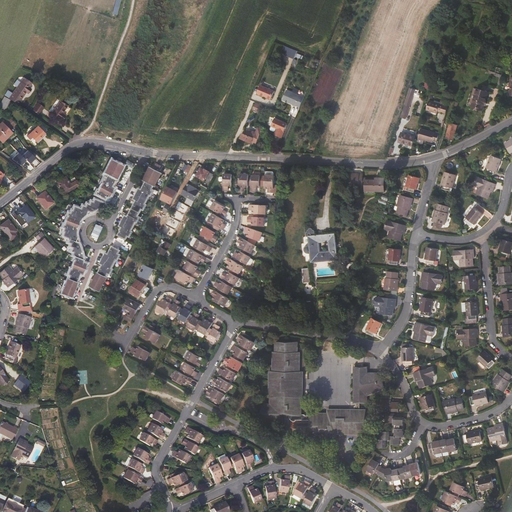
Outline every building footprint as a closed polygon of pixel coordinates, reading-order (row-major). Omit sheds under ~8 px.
[(284,55),(295,58),(298,50),(286,46),(284,55)] [(32,85),(27,81),(24,85),(21,83),(21,82),(20,83),(16,88),(12,94),(10,96),(6,93),(5,94),(4,96),(17,105),(26,94),(27,94),(30,90),(29,89),(32,85)] [(274,91),(260,85),(256,94),(270,100),(274,91)] [(488,92),(476,89),(471,106),(483,110),(488,92)] [(304,98),(286,91),(282,101),(300,108),(304,98)] [(10,100),(4,97),(0,104),(0,109),(3,112),(10,100)] [(67,106),(60,101),(52,114),(62,121),(65,117),(62,114),(67,106)] [(445,103),(440,101),(440,103),(435,102),(435,103),(429,101),(426,111),(437,114),(438,113),(442,114),(444,106),(445,103)] [(36,104),(34,103),(31,110),(38,115),(43,108),(36,103),(36,104)] [(261,105),(255,103),(252,111),(258,113),(261,105)] [(403,104),(400,117),(407,119),(409,106),(403,104)] [(288,124),(274,119),(271,127),(278,130),(276,136),(282,139),(288,124)] [(11,133),(2,124),(0,126),(0,140),(1,142),(11,133)] [(457,126),(450,124),(446,138),(453,140),(457,126)] [(44,134),(36,126),(26,136),(29,140),(31,138),(36,142),(44,134)] [(262,130),(258,129),(256,133),(248,130),(247,133),(244,132),(241,140),(251,144),(252,142),(256,143),(262,130)] [(438,135),(421,129),(418,139),(433,143),(433,142),(436,142),(438,135)] [(415,137),(401,133),(399,142),(412,146),(415,137)] [(45,135),(44,134),(36,142),(37,143),(45,135)] [(28,150),(22,156),(27,161),(30,164),(36,159),(28,150)] [(19,153),(12,159),(22,166),(27,161),(22,156),(19,153)] [(501,160),(491,156),(486,168),(487,169),(486,172),(494,175),(495,172),(496,172),(501,160)] [(124,168),(112,161),(105,175),(108,176),(106,179),(105,179),(101,185),(102,185),(98,193),(97,193),(95,196),(108,203),(116,188),(113,187),(117,181),(124,168)] [(191,162),(190,162),(188,166),(185,164),(182,170),(188,174),(193,163),(191,162)] [(164,175),(152,169),(144,183),(146,184),(144,189),(141,188),(134,203),(136,204),(129,216),(128,215),(120,230),(122,231),(119,236),(128,241),(128,240),(130,241),(134,233),(133,232),(136,227),(137,228),(142,218),(140,217),(142,214),(144,215),(149,205),(148,205),(151,199),(152,200),(156,191),(155,189),(155,188),(156,189),(164,175)] [(204,171),(201,169),(196,177),(207,183),(213,174),(205,170),(204,171)] [(456,176),(445,173),(442,185),(443,186),(442,189),(450,191),(451,188),(452,188),(456,176)] [(233,174),(224,174),(223,191),(227,191),(227,187),(232,187),(233,174)] [(248,184),(249,178),(249,174),(240,174),(239,181),(236,181),(236,187),(239,187),(239,192),(243,192),(243,188),(248,188),(248,184)] [(359,174),(347,174),(346,182),(359,182),(359,174)] [(252,178),(249,178),(248,184),(251,184),(251,192),(255,193),(255,188),(260,188),(260,176),(252,175),(252,178)] [(274,176),(266,175),(265,189),(270,190),(269,193),(273,193),(274,176)] [(419,179),(408,176),(405,190),(414,193),(415,189),(416,190),(419,179)] [(68,181),(65,177),(56,182),(63,195),(72,189),(75,187),(70,180),(68,181)] [(495,185),(477,178),(474,184),(479,186),(476,194),(488,199),(492,189),(494,189),(495,185)] [(384,179),(375,179),(375,181),(365,181),(365,193),(375,193),(375,191),(384,192),(384,179)] [(187,182),(182,195),(195,201),(201,188),(187,182)] [(169,204),(171,205),(175,197),(171,195),(173,191),(167,187),(161,200),(169,204)] [(53,203),(44,191),(36,198),(45,210),(53,203)] [(413,199),(400,196),(397,207),(398,207),(396,213),(407,216),(409,208),(410,209),(413,199)] [(81,209),(78,208),(73,206),(72,210),(70,210),(69,213),(67,212),(66,215),(66,216),(67,216),(63,225),(62,225),(61,228),(63,229),(61,232),(63,232),(61,236),(69,240),(68,243),(70,244),(68,247),(69,247),(71,248),(70,251),(71,251),(70,255),(73,256),(71,259),(73,259),(69,268),(68,267),(65,274),(67,274),(66,278),(65,277),(59,292),(70,297),(72,292),(73,293),(76,287),(74,286),(76,282),(75,281),(78,275),(80,276),(86,261),(81,259),(81,254),(80,250),(79,246),(78,242),(77,238),(76,235),(76,231),(76,229),(77,226),(78,223),(79,221),(81,219),(83,217),(86,215),(90,213),(94,211),(97,209),(100,207),(103,204),(92,200),(91,203),(90,202),(89,205),(86,204),(84,207),(82,206),(81,209)] [(213,213),(216,215),(217,213),(225,217),(227,214),(223,212),(225,208),(215,202),(210,209),(212,210),(211,212),(213,213)] [(167,213),(171,205),(169,204),(168,206),(166,205),(163,211),(167,213)] [(448,207),(438,204),(435,212),(432,222),(445,225),(448,214),(447,213),(448,207)] [(257,214),(263,215),(266,215),(266,206),(249,205),(249,209),(253,209),(252,214),(257,214)] [(35,217),(26,206),(17,212),(26,224),(35,217)] [(482,215),(474,208),(466,218),(467,219),(465,222),(471,227),(473,224),(474,225),(482,215)] [(225,220),(216,215),(213,213),(208,222),(211,224),(210,226),(215,229),(216,226),(223,231),(225,227),(222,226),(225,220)] [(263,215),(257,214),(257,217),(248,217),(248,221),(252,221),(252,226),(264,226),(265,218),(262,218),(263,215)] [(16,231),(7,220),(0,225),(0,228),(10,241),(16,236),(14,233),(16,231)] [(406,227),(387,221),(385,228),(390,230),(388,238),(400,241),(403,231),(405,231),(406,227)] [(182,225),(176,222),(169,235),(173,237),(176,239),(182,230),(182,225)] [(202,235),(201,238),(206,241),(208,238),(215,243),(217,240),(213,237),(216,233),(205,227),(201,235),(202,235)] [(263,233),(246,227),(245,231),(249,232),(247,237),(260,242),(263,233)] [(337,260),(335,234),(328,235),(328,241),(329,252),(319,253),(318,242),(318,236),(308,236),(311,262),(337,260)] [(256,246),(240,237),(238,240),(241,242),(239,247),(251,254),(256,246)] [(205,243),(206,241),(201,238),(199,240),(198,240),(193,247),(204,253),(207,249),(210,251),(212,248),(205,243)] [(53,249),(44,239),(34,247),(44,258),(53,249)] [(511,244),(511,243),(502,240),(499,251),(500,251),(499,255),(507,257),(508,254),(509,254),(511,244)] [(171,245),(166,241),(162,248),(160,246),(157,251),(165,255),(171,245)] [(122,251),(114,247),(110,253),(108,252),(101,266),(103,267),(100,273),(99,273),(97,277),(96,276),(93,282),(94,283),(92,287),(103,293),(110,279),(109,278),(110,276),(111,277),(116,269),(115,268),(117,263),(119,264),(124,254),(122,253),(122,251)] [(437,250),(426,248),(425,259),(426,260),(426,263),(433,264),(434,261),(436,261),(437,250)] [(207,258),(191,249),(187,257),(199,264),(202,259),(205,261),(207,258)] [(400,250),(390,249),(388,260),(390,260),(389,264),(397,265),(398,261),(399,261),(400,250)] [(474,255),(473,250),(453,252),(454,260),(459,259),(460,267),(473,266),(472,255),(474,255)] [(240,261),(239,263),(243,266),(245,264),(247,265),(251,257),(241,251),(238,255),(235,253),(232,257),(240,261)] [(243,266),(239,263),(229,258),(227,261),(230,263),(227,268),(239,275),(244,266),(243,266)] [(185,270),(184,272),(189,275),(191,273),(198,277),(200,274),(196,272),(199,268),(188,261),(183,269),(185,270)] [(152,269),(143,265),(137,275),(147,280),(152,269)] [(14,272),(8,266),(0,272),(0,276),(5,283),(4,284),(7,287),(23,275),(18,269),(14,272)] [(510,273),(510,267),(499,268),(500,276),(498,276),(499,285),(511,284),(511,282),(511,273),(510,273)] [(189,275),(184,272),(179,270),(175,278),(187,285),(190,281),(193,282),(195,279),(189,275)] [(227,284),(232,287),(233,285),(235,286),(240,278),(229,272),(227,276),(223,274),(221,278),(228,282),(227,284)] [(398,274),(387,272),(386,278),(385,278),(384,290),(397,291),(398,282),(397,282),(398,274)] [(442,276),(422,273),(422,277),(423,278),(421,288),(434,290),(436,282),(441,283),(442,276)] [(476,289),(475,276),(464,277),(465,290),(467,290),(467,293),(475,293),(475,289),(476,289)] [(145,285),(137,280),(129,293),(137,298),(145,285)] [(232,287),(227,284),(222,281),(219,285),(215,283),(214,287),(221,291),(219,293),(224,296),(226,294),(228,295),(232,287)] [(31,303),(28,290),(18,292),(20,305),(17,306),(18,311),(32,313),(31,303)] [(224,296),(219,293),(214,290),(212,294),(215,295),(212,300),(225,307),(229,299),(224,296)] [(511,294),(501,295),(501,300),(502,300),(503,311),(511,309),(511,294)] [(163,315),(166,310),(169,305),(172,300),(169,298),(167,301),(163,299),(156,311),(163,315)] [(396,300),(376,298),(375,305),(380,306),(379,314),(392,315),(394,305),(395,305),(396,300)] [(432,300),(422,298),(420,311),(421,311),(421,315),(428,316),(429,312),(430,312),(432,300)] [(140,305),(129,299),(124,309),(130,312),(127,317),(125,316),(123,320),(131,323),(140,305)] [(177,315),(180,310),(181,307),(177,305),(179,302),(176,300),(172,307),(169,305),(166,310),(169,312),(168,314),(175,318),(177,315)] [(477,315),(476,302),(466,303),(467,316),(468,316),(468,320),(476,319),(476,315),(477,315)] [(178,319),(186,323),(188,319),(192,312),(188,310),(190,306),(187,304),(182,312),(180,310),(177,315),(179,316),(178,319)] [(188,319),(186,323),(185,324),(188,325),(187,327),(194,331),(200,320),(196,318),(198,315),(195,313),(191,320),(188,319)] [(31,318),(18,315),(15,325),(16,325),(14,332),(25,335),(26,329),(28,329),(31,318)] [(198,331),(206,336),(209,330),(215,320),(211,318),(209,321),(205,319),(198,331)] [(511,318),(503,320),(504,328),(502,328),(503,338),(511,336),(511,318)] [(381,324),(372,319),(366,329),(368,329),(366,333),(373,336),(375,333),(376,334),(381,324)] [(434,328),(415,323),(414,328),(416,328),(413,339),(426,342),(428,334),(433,335),(434,328)] [(209,330),(206,336),(208,337),(207,339),(215,343),(221,332),(217,330),(219,326),(216,324),(211,332),(209,330)] [(155,328),(150,326),(149,329),(145,327),(143,330),(146,332),(144,337),(156,344),(160,335),(153,331),(155,328)] [(477,334),(477,329),(457,331),(458,338),(463,338),(464,346),(477,345),(476,334),(477,334)] [(238,344),(242,347),(247,350),(250,351),(255,343),(239,334),(237,338),(241,340),(238,344)] [(20,347),(10,343),(5,355),(6,355),(5,359),(12,362),(14,358),(15,359),(20,347)] [(296,343),(276,343),(275,354),(273,354),(273,373),(270,373),(270,397),(271,397),(271,405),(265,405),(256,420),(262,422),(281,423),(282,412),(284,412),(286,412),(286,414),(290,414),(291,416),(291,417),(292,419),(294,420),(296,421),(298,422),(298,420),(310,420),(310,437),(335,438),(335,434),(342,434),(364,434),(365,412),(359,411),(359,403),(366,403),(366,396),(383,389),(380,374),(366,374),(366,368),(355,368),(354,402),(355,403),(355,406),(354,406),(354,411),(328,411),(328,415),(310,414),(310,416),(305,415),(300,415),(300,397),(301,397),(302,373),(298,373),(298,354),(296,354),(296,343)] [(147,348),(143,345),(141,348),(138,346),(136,351),(133,349),(131,353),(146,361),(150,353),(146,351),(147,348)] [(247,350),(242,347),(241,349),(233,345),(231,349),(235,351),(233,354),(244,361),(248,353),(246,352),(247,350)] [(414,361),(413,348),(402,349),(402,362),(404,362),(404,365),(412,365),(412,361),(414,361)] [(186,362),(191,365),(192,363),(199,367),(202,363),(198,361),(200,357),(189,351),(185,359),(187,360),(186,362)] [(493,359),(484,352),(477,359),(486,367),(487,366),(489,369),(495,363),(492,360),(493,359)] [(243,364),(231,357),(229,361),(226,359),(223,363),(238,371),(243,364)] [(183,371),(182,373),(186,376),(188,374),(195,378),(197,374),(194,372),(196,368),(191,365),(186,362),(185,362),(181,370),(183,371)] [(435,374),(432,367),(414,373),(415,378),(416,378),(420,388),(432,384),(429,376),(435,374)] [(225,377),(224,380),(228,383),(230,380),(232,381),(236,374),(225,368),(223,371),(220,370),(217,373),(225,377)] [(9,381),(0,369),(0,381),(3,385),(9,381)] [(511,376),(503,370),(499,375),(498,374),(492,384),(503,391),(508,383),(507,383),(511,376)] [(186,376),(182,373),(177,371),(172,379),(185,386),(187,381),(190,383),(192,379),(186,376)] [(21,375),(13,386),(23,393),(31,382),(21,375)] [(231,384),(228,383),(224,380),(220,378),(217,382),(214,380),(211,384),(215,386),(214,388),(222,393),(224,391),(227,392),(231,384)] [(224,395),(222,393),(214,388),(211,392),(208,390),(206,394),(211,397),(210,400),(217,404),(218,401),(220,402),(224,395)] [(488,403),(485,392),(473,395),(473,397),(469,397),(471,405),(475,404),(476,406),(488,403)] [(391,395),(381,395),(381,400),(383,400),(383,408),(391,408),(390,412),(398,412),(398,402),(391,402),(391,395)] [(435,406),(431,395),(421,399),(424,410),(426,409),(427,412),(434,410),(433,407),(435,406)] [(464,409),(461,399),(455,400),(455,399),(444,401),(447,414),(456,412),(456,411),(464,409)] [(164,413),(159,410),(157,413),(155,411),(151,419),(161,425),(164,421),(167,423),(170,419),(163,415),(164,413)] [(394,426),(403,426),(403,417),(394,417),(394,414),(386,413),(385,423),(393,424),(393,426),(394,426)] [(12,427),(1,422),(0,424),(0,438),(2,434),(12,439),(17,429),(12,427)] [(151,424),(146,432),(152,435),(161,440),(163,437),(160,435),(162,430),(151,424)] [(507,443),(503,424),(498,425),(498,426),(488,429),(491,442),(499,440),(500,445),(507,443)] [(403,426),(394,426),(394,437),(391,437),(391,445),(399,445),(399,437),(403,438),(403,426)] [(185,438),(192,441),(197,444),(202,436),(187,427),(185,431),(188,433),(185,438)] [(482,441),(479,430),(466,433),(467,435),(463,436),(465,444),(468,443),(469,444),(482,441)] [(152,435),(146,432),(145,434),(143,433),(139,441),(149,447),(151,443),(155,445),(157,441),(150,437),(152,435)] [(389,432),(379,432),(379,440),(377,440),(377,448),(385,448),(385,440),(389,441),(389,432)] [(24,441),(19,439),(10,457),(17,461),(20,455),(27,459),(33,447),(23,442),(24,441)] [(195,446),(197,444),(192,441),(191,444),(183,439),(181,443),(185,445),(183,449),(194,455),(198,448),(195,446)] [(446,439),(439,441),(442,453),(449,451),(446,441),(446,439)] [(446,441),(449,451),(449,452),(457,451),(454,439),(446,441)] [(434,455),(442,453),(439,441),(431,443),(432,445),(428,446),(430,453),(433,452),(434,455)] [(149,455),(137,448),(132,457),(147,465),(149,462),(146,460),(149,455)] [(190,457),(178,450),(176,454),(173,453),(171,456),(174,458),(172,461),(178,464),(179,461),(186,465),(190,457)] [(242,456),(239,457),(241,463),(244,461),(247,469),(251,467),(249,463),(254,461),(249,450),(241,454),(242,456)] [(241,463),(239,457),(238,454),(229,458),(231,462),(229,463),(231,468),(233,467),(236,474),(240,472),(238,469),(243,467),(241,463)] [(231,469),(231,468),(229,463),(226,457),(218,461),(219,464),(216,465),(219,470),(221,469),(225,476),(228,474),(227,471),(231,469)] [(128,471),(133,474),(135,471),(141,475),(143,472),(140,470),(142,465),(132,459),(127,467),(130,468),(128,471)] [(375,473),(377,474),(379,471),(381,468),(378,466),(379,464),(372,460),(366,470),(374,475),(375,473)] [(410,465),(413,477),(421,475),(418,463),(410,465)] [(219,470),(216,465),(216,464),(208,468),(215,484),(218,482),(217,479),(222,477),(219,470)] [(413,478),(413,477),(410,465),(404,467),(404,468),(406,479),(413,478)] [(393,481),(391,471),(391,468),(384,470),(381,468),(379,471),(377,474),(383,478),(386,477),(387,482),(393,481)] [(400,480),(406,479),(404,468),(398,469),(400,480)] [(394,481),(400,480),(398,469),(391,471),(393,481),(394,481)] [(142,479),(133,474),(128,471),(127,470),(123,478),(135,485),(137,481),(140,482),(142,479)] [(181,484),(186,481),(182,473),(175,476),(174,473),(169,476),(170,479),(166,480),(168,484),(171,482),(173,487),(181,484)] [(289,476),(285,476),(284,480),(280,479),(278,492),(286,493),(289,476)] [(494,488),(491,477),(478,480),(479,481),(475,482),(477,490),(480,489),(481,491),(494,488)] [(186,481),(181,484),(182,486),(174,490),(176,494),(180,492),(182,496),(193,491),(189,483),(187,484),(186,481)] [(275,498),(273,481),(268,482),(269,485),(264,486),(266,500),(275,498)] [(302,499),(305,494),(310,484),(307,482),(305,485),(300,482),(293,494),(302,499)] [(452,491),(451,494),(456,496),(457,493),(465,497),(467,493),(463,491),(464,487),(454,483),(450,490),(452,491)] [(252,491),(250,486),(246,488),(253,503),(261,500),(256,489),(252,491)] [(305,494),(302,499),(304,500),(303,502),(311,507),(317,496),(312,493),(314,490),(311,488),(307,495),(305,494)] [(461,498),(456,496),(451,494),(445,491),(442,500),(447,502),(446,504),(451,507),(452,504),(454,505),(456,501),(460,502),(461,498)] [(23,506),(7,499),(7,501),(22,508),(23,506)] [(22,508),(7,501),(1,511),(24,511),(25,510),(22,509),(22,508)] [(228,511),(229,511),(224,502),(212,507),(213,509),(210,510),(210,511),(228,511)] [(338,511),(342,505),(338,503),(336,507),(332,505),(328,511),(338,511)]
